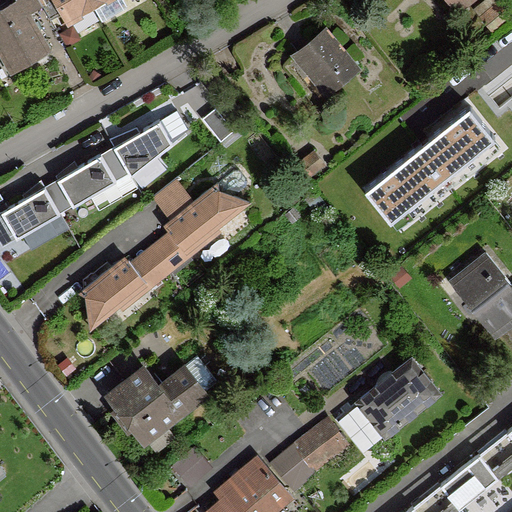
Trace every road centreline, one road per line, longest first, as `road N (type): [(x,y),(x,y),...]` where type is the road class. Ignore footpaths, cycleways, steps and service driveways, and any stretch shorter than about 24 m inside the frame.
road 1 (residential): [(273,0),(0,158)]
road 2 (tertiary): [(134,511),(0,338)]
road 3 (unknown): [(170,511),(328,391)]
